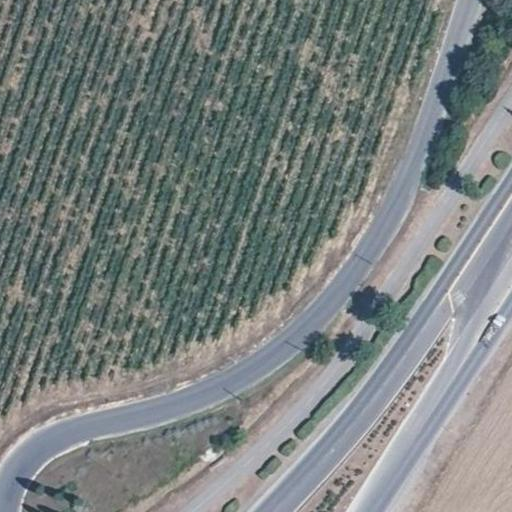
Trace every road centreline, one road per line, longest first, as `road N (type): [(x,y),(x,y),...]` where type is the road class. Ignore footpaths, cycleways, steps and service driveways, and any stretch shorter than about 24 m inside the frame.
road 1 (tertiary): [(7,511),(19,471),(37,450),(210,392),(290,344),(335,300),(373,250),(432,132),(476,0)]
road 2 (secondary): [(511,182),(360,419),(274,511)]
road 3 (secondary): [(377,511),(511,297)]
